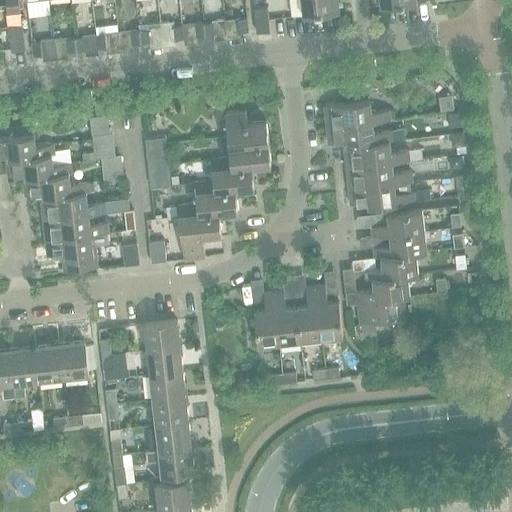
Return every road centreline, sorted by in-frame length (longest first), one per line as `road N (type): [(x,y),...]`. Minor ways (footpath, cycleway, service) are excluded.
road 1 (residential): [(280,50),(303,199),(286,258),(24,298)]
road 2 (tertiary): [(261,511),(281,467),(312,440),(506,408)]
road 3 (residential): [(0,83),(280,50)]
road 4 (residential): [(511,198),(498,68),(478,34)]
